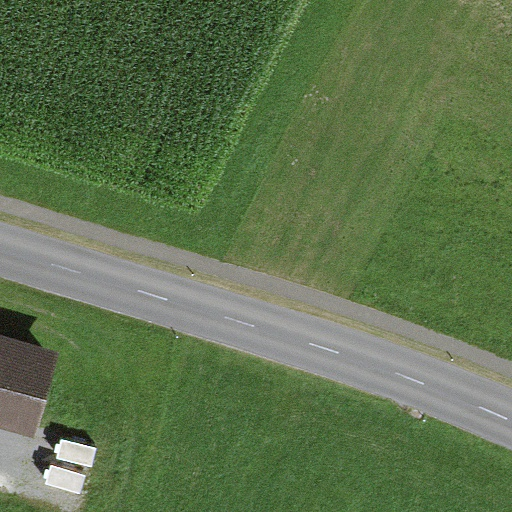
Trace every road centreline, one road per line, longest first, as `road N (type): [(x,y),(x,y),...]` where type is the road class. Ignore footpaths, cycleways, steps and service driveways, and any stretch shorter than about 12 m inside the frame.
road 1 (tertiary): [(511,424),(370,358),(0,247)]
road 2 (track): [(511,371),(0,203)]
